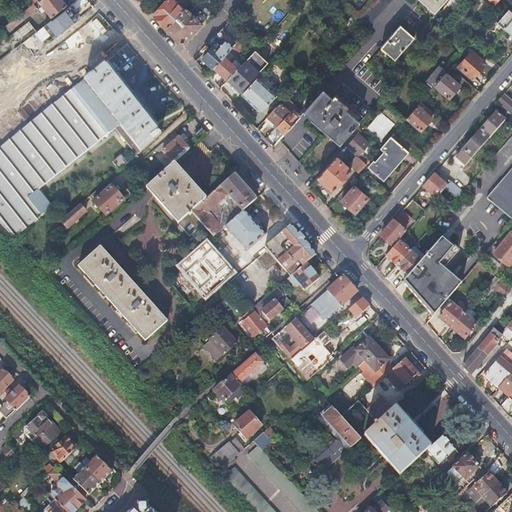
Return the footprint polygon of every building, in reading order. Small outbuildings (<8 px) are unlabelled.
[(64,5),(60,0),(37,0),(36,1),(39,5),(37,8),(39,10),(42,8),(49,17),(64,5)] [(166,0),(154,14),(167,28),(183,10),(176,3),(179,0),(166,0)] [(376,0),(359,18),(369,26),(392,0),(376,0)] [(419,0),(434,14),(447,0),(419,0)] [(31,6),(3,28),(6,32),(33,12),(31,10),(34,7),(32,5),(31,6)] [(183,10),(167,28),(178,40),(180,42),(185,42),(201,24),(201,23),(204,19),(204,18),(210,12),(205,8),(201,13),(198,13),(194,17),(184,8),(183,10)] [(60,33),(76,20),(67,9),(51,22),(49,21),(35,32),(23,42),(27,48),(40,49),(41,48),(42,40),(56,30),(60,33)] [(499,23),(511,34),(511,11),(510,9),(499,23)] [(12,35),(20,45),(23,42),(35,32),(27,22),(12,35)] [(72,61),(89,47),(98,40),(84,24),(65,40),(77,53),(70,58),(72,61)] [(401,24),(381,47),(394,59),(414,37),(401,24)] [(89,47),(102,64),(117,53),(111,46),(120,38),(112,29),(98,40),(89,47)] [(226,39),(233,46),(237,42),(223,30),(217,37),(222,42),(226,39)] [(203,58),(214,67),(225,55),(230,50),(233,46),(226,39),(222,42),(217,37),(211,43),(215,46),(203,58)] [(233,46),(230,50),(236,56),(244,46),(238,40),(237,42),(233,46)] [(459,67),(472,79),(486,64),(473,52),(459,67)] [(225,55),(214,67),(228,80),(239,68),(225,55)] [(242,65),(255,77),(260,72),(246,59),(242,65)] [(425,81),(433,89),(436,86),(449,98),(466,80),(451,67),(443,61),(425,81)] [(0,226),(12,239),(44,212),(50,207),(36,190),(113,128),(134,155),(159,134),(102,64),(65,94),(56,101),(0,146),(0,226)] [(239,68),(228,80),(241,92),(242,91),(254,78),(255,77),(242,65),(239,68)] [(12,92),(20,103),(43,84),(48,81),(39,70),(12,92)] [(257,78),(276,96),(281,90),(262,73),(257,78)] [(254,78),(242,91),(244,93),(242,95),(261,112),(276,96),(257,78),(256,79),(254,78)] [(0,146),(56,101),(65,94),(58,86),(50,93),(43,84),(20,103),(0,118),(0,146)] [(304,112),(340,144),(342,143),(354,129),(360,122),(346,110),(349,107),(336,95),(333,97),(324,89),(304,112)] [(511,111),(511,101),(503,94),(495,103),(509,115),(511,111)] [(287,96),(267,117),(277,126),(291,111),(297,105),(287,96)] [(432,118),(435,113),(422,101),(407,118),(421,131),(431,120),(432,118)] [(397,129),(404,122),(387,108),(382,114),(381,114),(370,126),(382,137),(392,125),(397,129)] [(291,111),(277,126),(285,133),(299,118),(291,111)] [(495,112),(479,131),(488,139),(504,121),(495,112)] [(396,140),(408,150),(413,145),(397,130),(391,136),(396,140)] [(488,139),(479,131),(452,162),(461,170),(471,158),(485,143),(488,139)] [(173,133),(154,149),(158,155),(160,153),(170,163),(173,161),(187,149),(173,133)] [(358,134),(349,145),(360,155),(370,143),(358,134)] [(381,148),(385,152),(396,140),(391,136),(381,148)] [(384,180),(409,151),(408,150),(396,140),(385,152),(376,162),(374,161),(370,167),(384,180)] [(485,143),(471,158),(478,165),(491,149),(485,143)] [(336,156),(318,176),(333,190),(351,169),(336,156)] [(359,173),(363,169),(367,164),(357,156),(350,164),(359,173)] [(117,171),(125,164),(119,157),(111,163),(117,171)] [(187,234),(200,224),(189,212),(206,197),(173,161),(170,163),(144,186),(187,234)] [(511,168),(486,199),(511,220),(511,168)] [(189,212),(200,224),(201,222),(198,219),(203,214),(226,195),(240,212),(242,211),(255,200),(232,175),(206,197),(189,212)] [(447,186),(433,175),(423,187),(436,199),(439,195),(443,190),(447,186)] [(462,192),(451,182),(447,186),(443,190),(455,200),(462,192)] [(346,188),(338,197),(355,212),(368,198),(355,185),(350,190),(346,188)] [(122,200),(109,186),(91,202),(104,216),(122,200)] [(439,195),(436,199),(442,205),(446,200),(439,195)] [(77,206),(59,222),(65,229),(83,213),(77,206)] [(212,224),(218,231),(223,227),(237,215),(231,207),(212,224)] [(237,215),(223,227),(245,252),(263,235),(242,211),(240,212),(237,215)] [(405,226),(396,218),(380,237),(390,247),(404,232),(402,230),(405,226)] [(305,263),(314,255),(288,225),(262,247),(288,277),(290,275),(301,266),(305,263)] [(511,261),(511,234),(493,254),(508,266),(511,261)] [(450,297),(462,283),(443,268),(457,251),(441,238),(440,239),(424,257),(421,261),(406,277),(403,281),(401,283),(432,318),(436,314),(450,297)] [(67,239),(57,247),(61,252),(71,244),(67,239)] [(395,267),(409,251),(399,241),(385,257),(395,267)] [(165,319),(100,244),(77,264),(143,338),(165,319)] [(424,257),(413,247),(409,251),(421,261),(424,257)] [(421,261),(409,251),(395,267),(401,272),(406,277),(421,261)] [(318,278),(305,263),(301,266),(290,275),(297,284),(304,291),(318,278)] [(293,288),(297,284),(290,275),(288,277),(285,280),(293,288)] [(342,277),(310,305),(324,321),(356,293),(342,277)] [(511,291),(494,277),(488,285),(504,299),(511,291)] [(222,281),(215,286),(222,294),(228,288),(227,287),(222,281)] [(283,296),(284,297),(288,293),(280,284),(276,287),(283,296)] [(185,311),(195,323),(204,316),(217,305),(218,304),(226,298),(222,294),(215,286),(185,311)] [(251,309),(254,312),(264,324),(282,309),(276,302),(283,296),(276,287),(251,309)] [(290,303),(296,310),(305,301),(300,295),(290,303)] [(453,300),(450,297),(436,314),(440,317),(450,304),(453,300)] [(218,304),(221,307),(228,301),(226,298),(218,304)] [(369,307),(361,299),(348,311),(355,320),(369,307)] [(463,314),(469,308),(461,301),(455,308),(463,314)] [(451,328),(463,314),(455,308),(450,304),(440,317),(439,318),(451,328)] [(214,315),(220,309),(217,305),(204,316),(208,322),(215,316),(214,315)] [(463,314),(470,321),(476,314),(469,308),(463,314)] [(252,337),(265,326),(264,324),(254,312),(241,324),(252,337)] [(463,314),(451,328),(464,339),(476,325),(470,321),(463,314)] [(289,350),(284,355),(290,361),(313,340),(294,319),(284,328),(291,336),(293,334),(300,341),(289,350)] [(511,320),(500,334),(509,342),(511,339),(511,338),(511,320)] [(215,361),(219,358),(222,355),(223,355),(236,344),(222,328),(209,340),(210,341),(207,343),(203,347),(215,361)] [(475,350),(462,366),(473,378),(478,373),(482,368),(484,363),(482,361),(484,359),(486,361),(488,358),(486,356),(496,343),(494,341),(500,334),(493,329),(475,350)] [(358,367),(378,349),(374,346),(362,332),(352,341),(358,347),(354,351),(352,349),(339,360),(347,369),(351,365),(355,370),(357,368),(358,367)] [(323,333),(291,362),(305,378),(321,365),(332,354),(324,346),(328,341),(328,340),(328,338),(323,333)] [(276,335),(270,340),(284,355),(289,350),(276,335)] [(511,340),(511,339),(509,342),(503,349),(508,353),(511,348),(511,344),(511,343),(511,340)] [(368,385),(372,389),(384,377),(386,376),(395,368),(378,349),(358,367),(362,372),(368,367),(373,373),(370,376),(373,379),(368,385)] [(254,355),(230,376),(237,385),(261,363),(254,355)] [(486,367),(482,374),(484,376),(499,358),(496,356),(486,367)] [(484,376),(498,389),(511,375),(511,373),(511,356),(505,363),(499,358),(484,376)] [(398,393),(411,382),(412,383),(420,377),(418,375),(404,359),(395,368),(386,376),(384,377),(398,393)] [(0,371),(0,390),(2,393),(15,380),(3,368),(0,371)] [(498,389),(508,398),(511,394),(511,373),(511,375),(498,389)] [(230,376),(213,391),(228,408),(245,394),(237,385),(230,376)] [(320,384),(315,389),(320,395),(325,390),(320,384)] [(20,385),(6,398),(17,409),(32,397),(20,385)] [(366,411),(377,423),(392,410),(386,405),(381,398),(366,411)] [(330,405),(319,414),(322,418),(344,441),(343,442),(344,443),(344,442),(347,445),(343,448),(346,451),(350,448),(360,439),(340,417),(332,408),(330,405)] [(364,435),(399,475),(424,451),(430,446),(395,407),(392,410),(377,423),(364,435)] [(233,424),(246,438),(260,426),(248,412),(233,424)] [(59,432),(41,413),(24,429),(28,432),(26,434),(32,441),(34,439),(43,448),(59,432)] [(322,418),(318,421),(338,443),(343,448),(347,445),(344,442),(344,443),(343,442),(344,441),(322,418)] [(273,434),(268,429),(262,434),(267,439),(271,435),(273,434)] [(253,441),(256,444),(257,446),(258,447),(260,445),(264,449),(275,439),(271,435),(267,439),(262,434),(253,441)] [(443,458),(448,464),(458,454),(441,436),(430,446),(424,451),(436,465),(443,458)] [(67,437),(52,451),(62,462),(65,459),(72,453),(78,448),(67,437)] [(229,442),(209,458),(218,470),(244,449),(235,438),(230,443),(229,442)] [(311,458),(323,472),(334,462),(336,460),(342,455),(344,453),(346,452),(346,451),(343,448),(338,443),(336,444),(331,439),(311,458)] [(2,450),(12,460),(18,455),(9,444),(2,450)] [(258,447),(257,446),(247,456),(297,511),(318,511),(301,493),(258,447)] [(78,448),(72,453),(77,458),(81,455),(81,451),(78,448)] [(72,453),(65,459),(71,464),(77,458),(72,453)] [(466,454),(445,473),(461,491),(482,472),(466,454)] [(97,455),(85,467),(100,482),(113,471),(97,455)] [(80,472),(70,483),(84,497),(88,493),(89,494),(100,482),(85,467),(81,462),(76,467),(77,469),(80,472)] [(274,511),(233,467),(224,477),(230,485),(255,511),(274,511)] [(51,495),(67,511),(70,511),(85,498),(84,497),(70,483),(55,468),(50,473),(59,482),(51,489),(54,492),(51,495)] [(466,492),(475,502),(496,482),(487,473),(466,492)] [(496,482),(475,502),(484,511),(506,493),(496,482)] [(380,492),(374,497),(379,502),(387,511),(393,511),(396,510),(380,492)] [(336,494),(320,505),(324,511),(346,511),(349,511),(336,494)] [(64,511),(54,501),(41,511),(64,511)] [(386,511),(387,511),(379,502),(370,510),(369,508),(364,511),(386,511)] [(155,511),(149,506),(149,503),(138,503),(138,507),(136,509),(134,507),(128,511),(155,511)]
